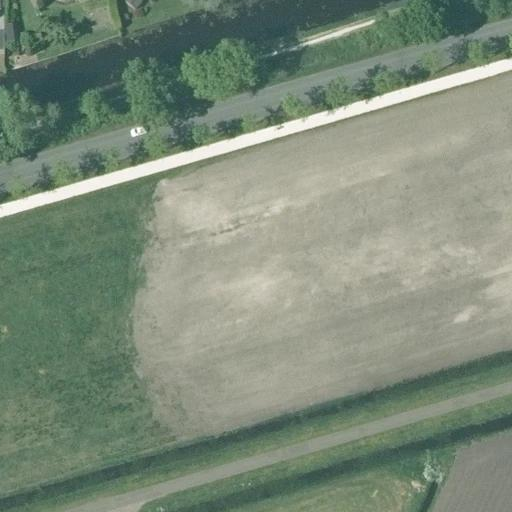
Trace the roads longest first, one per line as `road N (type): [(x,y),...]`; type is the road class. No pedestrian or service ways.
road 1 (secondary): [(0,183),(511,35)]
road 2 (unclassified): [(108,511),(511,393)]
